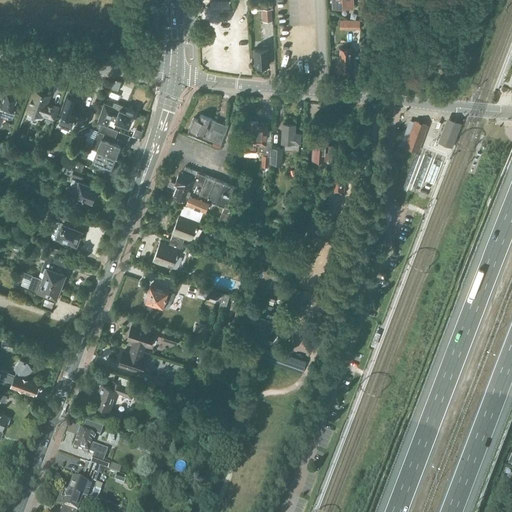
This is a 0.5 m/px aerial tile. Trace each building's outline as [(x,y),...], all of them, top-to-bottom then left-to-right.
[(273,9),(272,0),(258,0),(259,9),(263,9),(264,21),(272,20),(272,9),(273,9)] [(347,19),(347,29),(359,29),(359,20),(347,19)] [(255,57),(255,65),(256,65),(257,67),(262,67),(263,65),(269,65),(268,48),(268,44),(263,45),(263,48),(254,49),(254,50),(250,50),(251,57),(255,57)] [(352,49),(340,48),(340,56),(337,56),(337,73),(351,73),(352,49)] [(27,110),(42,115),(54,119),(58,107),(49,104),(46,103),(49,95),(34,90),(27,110)] [(0,105),(0,126),(1,127),(4,117),(9,119),(13,118),(16,110),(14,110),(19,96),(17,96),(17,93),(12,92),(11,93),(6,91),(0,106),(0,105)] [(60,115),(62,115),(60,121),(72,125),(74,119),(76,120),(76,119),(88,123),(92,111),(83,108),(83,109),(80,108),(83,100),(67,95),(60,115)] [(97,122),(101,124),(104,125),(106,126),(109,118),(112,110),(113,106),(105,102),(97,122)] [(112,110),(109,118),(111,118),(129,126),(134,114),(133,113),(134,110),(115,102),(113,106),(112,110)] [(189,128),(205,134),(204,137),(220,143),(225,133),(213,129),(216,121),(212,119),(200,114),(198,119),(194,117),(189,128)] [(245,150),(263,151),(262,166),(268,166),(269,155),(270,155),(271,141),(265,140),(266,123),(259,122),(259,120),(247,120),(245,139),(246,139),(245,150)] [(413,120),(404,145),(407,146),(406,148),(409,149),(410,147),(418,150),(427,125),(413,120)] [(452,120),(448,122),(441,142),(450,145),(456,131),(458,132),(461,123),(452,120)] [(282,141),(285,142),(285,149),(299,149),(299,141),(300,141),(301,131),(294,131),(295,123),(290,122),(291,121),(285,121),(285,122),(283,122),(282,141)] [(101,124),(91,148),(92,148),(97,150),(115,157),(119,145),(114,143),(118,131),(116,130),(106,126),(104,125),(101,124)] [(325,159),(327,137),(315,136),(313,158),(325,159)] [(0,141),(0,148),(6,151),(8,144),(0,141)] [(282,163),(283,147),(273,147),(272,163),(282,163)] [(87,156),(93,159),(92,161),(110,169),(115,157),(97,150),(96,151),(91,148),(87,156)] [(82,170),(84,163),(69,158),(67,164),(82,170)] [(67,166),(65,172),(82,178),(84,173),(67,166)] [(224,206),(223,211),(220,217),(228,221),(231,214),(229,213),(239,188),(185,166),(183,172),(181,172),(179,172),(176,181),(177,183),(173,195),(190,201),(189,205),(205,211),(209,200),(224,206)] [(335,173),(333,191),(343,192),(345,174),(335,173)] [(75,179),(73,185),(70,192),(92,200),(97,187),(75,179)] [(282,205),(288,208),(290,201),(284,199),(282,205)] [(30,200),(26,211),(46,219),(47,217),(57,220),(52,235),(52,237),(53,239),(57,240),(58,236),(76,243),(76,242),(79,242),(80,237),(79,235),(81,229),(69,225),(71,221),(74,222),(76,216),(37,202),(30,200)] [(173,233),(171,239),(182,243),(183,243),(185,238),(197,242),(202,229),(197,227),(199,221),(179,214),(171,232),(173,233)] [(300,226),(301,229),(299,235),(306,237),(311,225),(309,221),(305,220),(302,221),(300,226)] [(376,221),(371,235),(383,240),(388,226),(376,221)] [(233,225),(231,232),(245,237),(247,230),(233,225)] [(246,239),(267,247),(267,249),(272,251),(276,242),(270,240),(269,243),(263,241),(264,237),(249,231),(246,239)] [(160,241),(153,260),(171,267),(177,253),(178,254),(183,243),(171,239),(169,244),(160,241)] [(46,254),(38,276),(60,285),(61,283),(63,282),(65,278),(63,276),(64,273),(60,272),(62,266),(64,267),(66,260),(62,259),(46,254)] [(249,259),(248,263),(261,267),(263,259),(260,258),(250,255),(249,259)] [(22,270),(20,275),(31,279),(28,287),(38,291),(46,294),(48,293),(56,296),(60,285),(38,276),(22,270)] [(147,301),(146,306),(152,308),(154,304),(163,307),(164,306),(169,308),(171,299),(172,299),(174,293),(168,291),(151,285),(149,293),(147,293),(146,297),(147,299),(146,300),(147,301)] [(201,286),(199,293),(212,297),(218,299),(221,292),(215,290),(201,286)] [(219,304),(226,306),(230,293),(223,291),(219,304)] [(257,325),(256,325),(253,336),(270,342),(274,331),(273,331),(275,324),(276,324),(280,313),(262,307),(259,318),(260,318),(257,325)] [(135,345),(134,344),(133,347),(144,351),(146,345),(151,347),(156,333),(133,325),(128,339),(136,342),(135,345)] [(165,330),(162,339),(178,344),(180,335),(165,330)] [(212,332),(208,342),(222,346),(226,336),(212,332)] [(255,346),(252,355),(264,360),(268,350),(255,346)] [(132,353),(125,351),(120,365),(142,372),(147,358),(142,357),(144,351),(133,347),(132,350),(133,351),(132,353)] [(302,372),(306,362),(268,350),(265,360),(302,372)] [(1,372),(0,374),(0,380),(11,384),(34,392),(34,390),(36,391),(38,384),(37,384),(37,382),(25,378),(26,375),(27,375),(28,374),(32,369),(27,362),(20,359),(13,368),(17,371),(17,372),(3,367),(1,372)] [(151,373),(148,381),(164,386),(166,378),(151,373)] [(96,406),(102,409),(103,407),(110,409),(117,390),(133,396),(135,389),(112,381),(110,387),(102,384),(99,392),(95,404),(96,404),(96,406)] [(0,428),(2,429),(4,422),(8,423),(11,416),(1,412),(1,411),(0,410),(0,428)] [(81,428),(74,447),(95,455),(94,457),(98,459),(101,460),(104,461),(108,450),(91,444),(95,434),(100,436),(103,428),(87,422),(84,429),(81,428)] [(94,457),(92,463),(108,469),(110,463),(104,461),(101,460),(98,459),(94,457)] [(62,490),(62,491),(89,501),(96,503),(103,485),(96,483),(96,482),(99,475),(97,474),(100,467),(90,463),(87,471),(85,470),(81,481),(74,479),(69,493),(62,490)] [(62,491),(57,504),(64,506),(61,511),(75,511),(76,511),(78,511),(79,511),(84,511),(89,501),(62,491)] [(163,505),(167,494),(159,491),(154,501),(163,505)]
